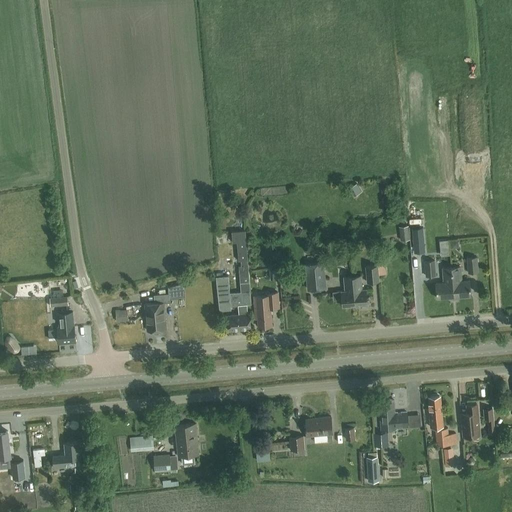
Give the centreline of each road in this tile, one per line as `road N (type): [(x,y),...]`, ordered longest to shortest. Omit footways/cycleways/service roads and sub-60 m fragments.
road 1 (unclassified): [(0,416),(511,372)]
road 2 (residential): [(105,359),(511,323)]
road 3 (secondary): [(108,383),(511,346)]
road 4 (unclassified): [(105,359),(103,327),(78,258),(42,0)]
